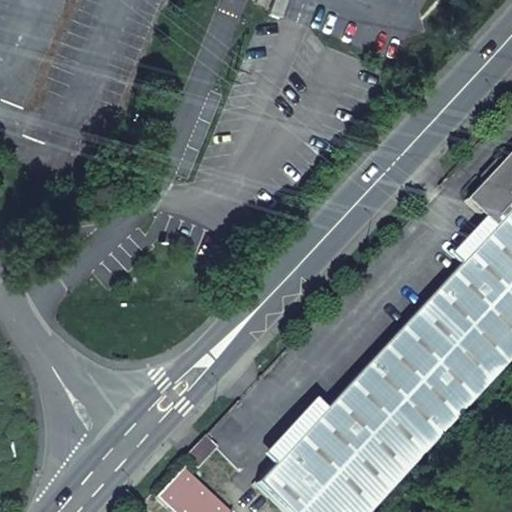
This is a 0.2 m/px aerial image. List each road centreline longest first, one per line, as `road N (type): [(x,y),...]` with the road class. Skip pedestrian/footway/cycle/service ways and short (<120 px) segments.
road 1 (secondary): [(511,37),(111,458)]
road 2 (unknown): [(345,0),(363,20),(362,39),(265,168),(221,186)]
road 3 (residential): [(0,266),(111,458)]
road 4 (unknown): [(303,0),(221,186)]
road 5 (unknown): [(232,0),(148,183)]
road 6 (unknown): [(148,183),(103,241),(26,312)]
